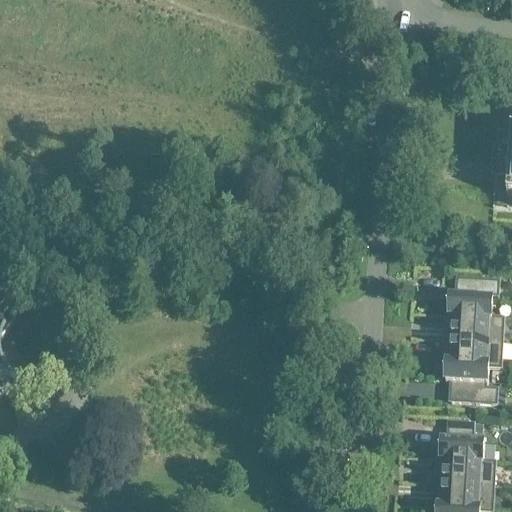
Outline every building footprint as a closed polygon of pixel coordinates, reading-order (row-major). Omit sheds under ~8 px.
[(16,99),(15,126),(31,126),(31,116),(61,116),(61,94),(57,94),(57,70),(30,69),(30,99),(16,99)] [(103,95),(102,118),(132,119),(132,129),(147,130),(148,103),(134,102),(135,73),(108,72),(107,96),(103,95)] [(169,101),(166,128),(181,130),(182,120),(205,123),(210,80),(185,77),(182,103),(169,101)] [(210,80),(205,123),(228,125),(227,135),(242,137),(245,110),(232,108),(235,83),(210,80)] [(267,117),(262,144),(277,146),(279,136),(309,142),(313,120),(309,119),(313,95),(287,91),(281,120),(267,117)] [(511,133),(498,132),(493,210),(511,211),(511,133)] [(42,283),(25,273),(12,291),(28,303),(42,283)] [(186,281),(150,333),(169,347),(156,364),(208,399),(202,409),(229,427),(278,359),(226,323),(233,314),(186,281)] [(449,320),(451,320),(492,322),(492,321),(493,303),(491,303),(492,299),(498,299),(499,285),(457,282),(457,295),(459,295),(458,301),(450,301),(449,320)] [(0,352),(1,345),(3,346),(16,327),(0,315),(0,408),(9,394),(4,390),(8,383),(12,387),(17,390),(18,388),(13,384),(8,379),(4,372),(1,366),(0,359),(0,352)] [(492,322),(451,320),(450,329),(446,329),(445,343),(502,346),(504,323),(492,322)] [(502,346),(445,343),(444,357),(458,357),(457,367),(489,369),(501,370),(502,346)] [(489,369),(457,367),(446,367),(445,385),(453,386),(453,392),(451,391),(450,405),(476,406),(477,394),(486,395),(486,388),(488,388),(489,369)] [(441,463),(483,465),(484,447),(483,447),(483,440),(473,440),(474,428),(449,426),(448,439),(450,439),(450,445),(442,445),(441,463)] [(483,465),(441,463),(441,464),(442,464),(442,474),(437,473),(437,487),(494,490),(495,466),(483,465)] [(492,511),(494,490),(437,487),(436,501),(440,501),(440,510),(438,510),(438,511),(456,511),(492,511)]
